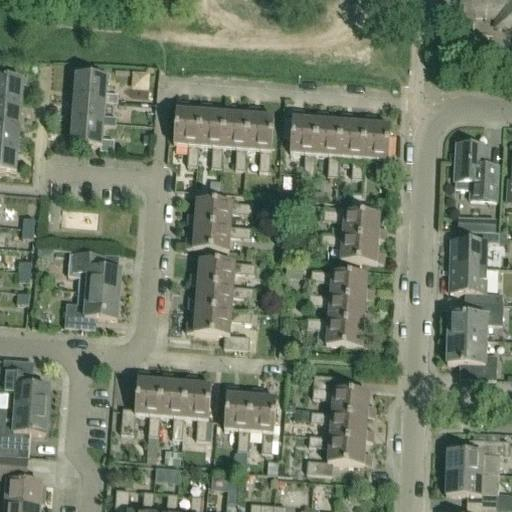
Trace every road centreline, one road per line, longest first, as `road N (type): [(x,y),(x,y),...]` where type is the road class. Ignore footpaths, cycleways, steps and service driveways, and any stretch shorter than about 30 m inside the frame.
road 1 (residential): [(162,181),(172,90),(420,109)]
road 2 (residential): [(417,401),(420,109)]
road 3 (residential): [(141,362),(162,181)]
road 4 (residential): [(89,511),(91,476),(74,453),(81,357)]
road 5 (residential): [(267,373),(141,362)]
road 6 (residential): [(162,181),(40,171)]
